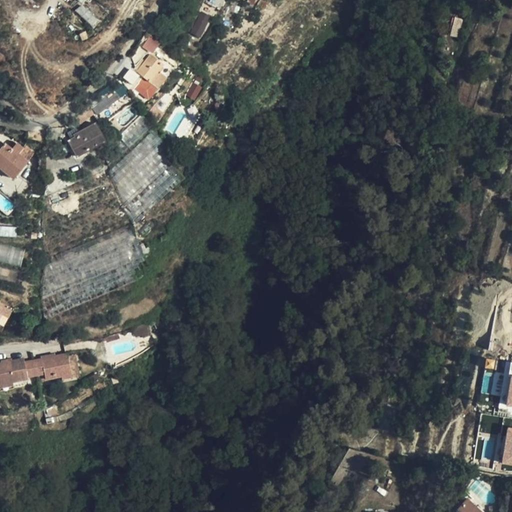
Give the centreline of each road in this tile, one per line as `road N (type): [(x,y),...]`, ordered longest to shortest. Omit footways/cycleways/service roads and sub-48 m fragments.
road 1 (residential): [(164,0),(114,68),(56,116),(29,119),(0,98)]
road 2 (track): [(56,116),(34,98),(23,72),(52,0)]
